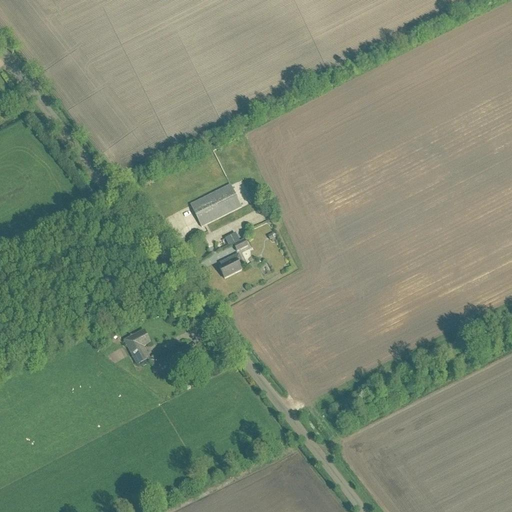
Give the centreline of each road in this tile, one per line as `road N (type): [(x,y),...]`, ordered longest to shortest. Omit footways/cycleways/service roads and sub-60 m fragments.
road 1 (tertiary): [(361,511),(0,52)]
road 2 (track): [(171,273),(0,362)]
